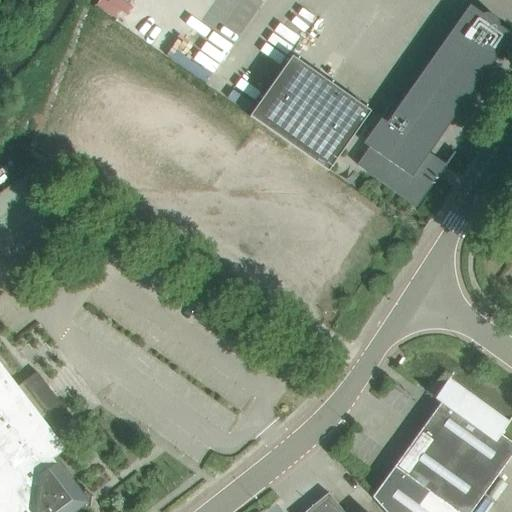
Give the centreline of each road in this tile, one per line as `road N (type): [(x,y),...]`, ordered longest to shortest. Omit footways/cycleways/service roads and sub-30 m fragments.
road 1 (secondary): [(216,511),(345,396),(422,287)]
road 2 (secondary): [(422,287),(511,143)]
